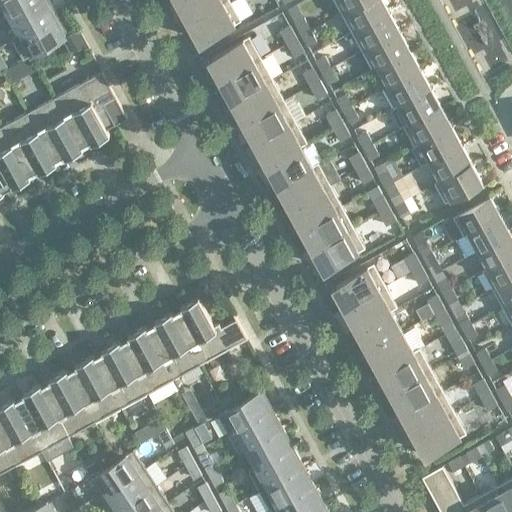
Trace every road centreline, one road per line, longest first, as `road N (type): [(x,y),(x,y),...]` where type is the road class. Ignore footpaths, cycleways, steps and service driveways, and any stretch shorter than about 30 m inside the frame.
road 1 (residential): [(396,511),(224,206)]
road 2 (residential): [(0,332),(224,206)]
road 3 (residential): [(196,153),(0,258)]
road 4 (residential): [(196,153),(115,0)]
